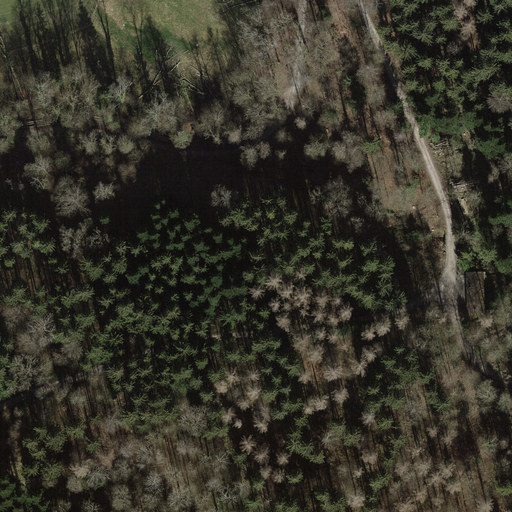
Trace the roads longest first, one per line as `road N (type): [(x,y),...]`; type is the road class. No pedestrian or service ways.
road 1 (track): [(0,407),(167,345),(389,312),(455,289)]
road 2 (track): [(303,0),(291,103),(281,122),(242,147),(181,150),(68,129),(0,138)]
road 3 (track): [(455,289),(449,215),(359,0)]
